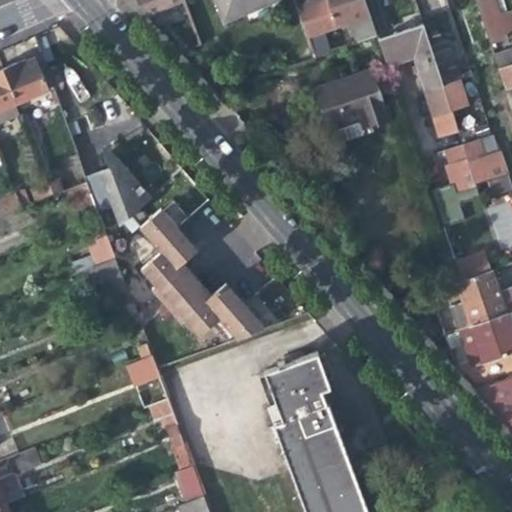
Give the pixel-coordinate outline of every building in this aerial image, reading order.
[(184,0),(137,0),(140,5),(148,15),(163,9),(184,0)] [(215,0),(225,22),(276,0),(215,0)] [(297,9),(307,38),(349,23),(357,43),(376,37),(362,0),(324,0),(321,1),(297,9)] [(474,0),(489,45),(511,37),(511,11),(511,10),(499,14),(494,0),(474,0)] [(422,27),(377,41),(385,66),(414,56),(417,65),(425,90),(443,86),(422,27)] [(308,42),(314,59),(330,53),(324,36),(308,42)] [(440,48),(431,51),(436,67),(446,64),(440,48)] [(511,50),(493,57),(494,61),(497,69),(511,64),(511,50)] [(4,70),(2,71),(15,103),(47,89),(35,57),(18,65),(14,62),(6,66),(4,70)] [(483,94),(503,88),(497,69),(494,61),(475,67),(483,94)] [(454,62),(446,64),(436,67),(443,86),(459,81),(454,62)] [(511,64),(497,69),(503,88),(511,116),(511,64)] [(13,103),(15,103),(2,71),(1,71),(0,70),(0,121),(17,114),(13,103)] [(326,129),(360,118),(366,134),(370,133),(369,128),(387,122),(371,74),(313,94),(319,111),(326,129)] [(459,81),(425,90),(431,110),(439,137),(456,132),(450,111),(468,106),(459,81)] [(478,139),(461,145),(474,185),(508,174),(501,152),(484,157),(478,139)] [(106,141),(101,144),(111,168),(102,171),(118,222),(153,196),(110,146),(106,141)] [(459,190),(474,185),(461,145),(446,150),(452,169),(459,190)] [(118,222),(102,171),(84,175),(104,226),(118,222)] [(66,175),(56,179),(61,192),(63,191),(71,188),(66,175)] [(511,186),(509,175),(489,180),(492,194),(511,188),(511,186)] [(61,192),(56,179),(48,183),(53,195),(61,192)] [(84,207),(93,230),(104,226),(87,181),(71,188),(63,191),(71,212),(84,207)] [(48,183),(39,186),(44,199),(53,195),(48,183)] [(35,202),(44,199),(39,186),(30,190),(35,202)] [(13,191),(0,196),(0,199),(5,214),(20,208),(13,191)] [(239,306),(233,298),(235,296),(224,283),(210,295),(205,288),(185,267),(182,262),(196,250),(185,237),(181,239),(175,232),(179,229),(173,223),(161,209),(141,226),(161,250),(141,268),(155,285),(151,288),(181,323),(185,319),(200,337),(221,319),(237,337),(263,328),(247,309),(242,304),(239,306)] [(88,250),(94,267),(116,259),(104,226),(93,230),(99,245),(88,250)] [(455,264),(463,283),(490,272),(482,253),(455,264)] [(102,299),(117,293),(128,289),(116,259),(94,267),(91,268),(102,299)] [(452,309),(461,331),(506,315),(499,294),(495,285),(490,272),(463,283),(430,296),(434,305),(461,294),(464,304),(452,309)] [(131,299),(128,289),(117,293),(121,303),(131,299)] [(511,293),(511,290),(499,294),(506,315),(511,312),(511,293)] [(136,311),(131,299),(121,303),(126,315),(136,311)] [(511,331),(506,315),(461,331),(474,365),(484,361),(485,363),(511,353),(511,331)] [(138,346),(142,357),(152,354),(148,342),(138,346)] [(321,350),(289,362),(287,358),(279,361),(280,364),(266,369),(279,404),(268,408),(304,511),(367,511),(326,396),(324,389),(334,385),(321,350)] [(141,370),(154,403),(168,397),(157,366),(152,354),(142,357),(146,368),(141,370)] [(195,379),(189,363),(164,373),(169,388),(195,379)] [(511,431),(511,377),(475,390),(502,420),(511,431)] [(154,403),(167,437),(181,432),(168,397),(154,403)] [(167,437),(174,456),(178,468),(192,462),(181,432),(167,437)] [(34,448),(9,457),(15,473),(40,463),(34,448)] [(170,471),(178,468),(174,456),(165,460),(170,471)] [(0,503),(5,502),(18,497),(12,481),(6,475),(0,477),(0,503)] [(183,481),(186,491),(200,485),(197,476),(183,481)] [(200,485),(186,491),(190,499),(204,494),(200,485)] [(190,499),(193,508),(207,503),(204,494),(190,499)] [(0,511),(8,511),(5,502),(0,503),(0,511)] [(210,511),(207,503),(193,508),(194,511),(210,511)]
